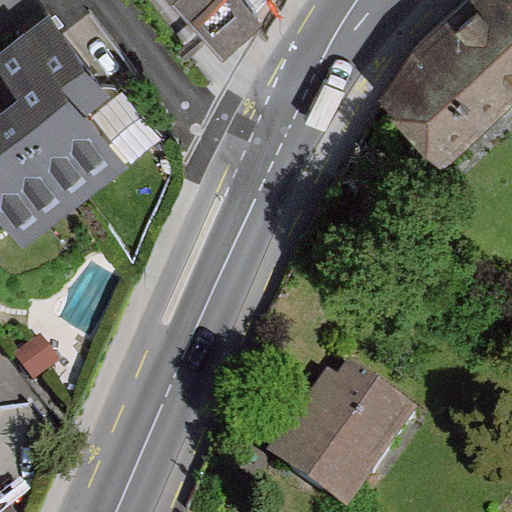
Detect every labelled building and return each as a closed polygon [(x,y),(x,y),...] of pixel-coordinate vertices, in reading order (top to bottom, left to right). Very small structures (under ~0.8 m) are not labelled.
[(196,0),(225,33),(251,11),(268,30),(288,0),(196,0)] [(511,83),(511,0),(471,0),(420,46),(392,90),(446,146),(511,83)] [(2,53),(17,73),(34,94),(11,112),(62,178),(109,142),(80,104),(104,86),(62,32),(38,50),(26,34),(2,53)] [(0,86),(0,98),(11,112),(34,94),(17,73),(0,86)] [(0,120),(11,112),(0,98),(0,120)] [(0,199),(13,216),(62,178),(11,112),(0,120),(0,199)] [(304,418),(277,457),(349,507),(417,415),(354,370),(314,426),(304,418)]
